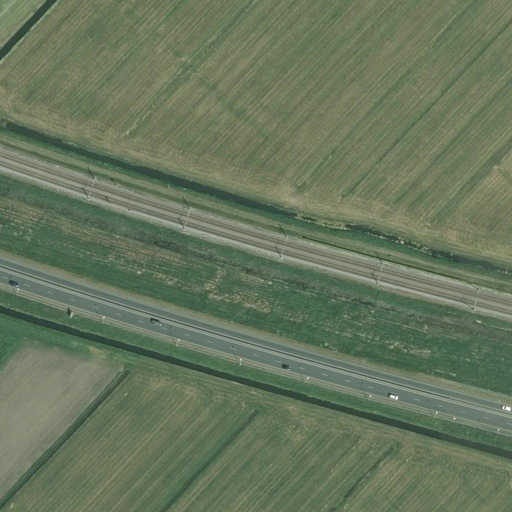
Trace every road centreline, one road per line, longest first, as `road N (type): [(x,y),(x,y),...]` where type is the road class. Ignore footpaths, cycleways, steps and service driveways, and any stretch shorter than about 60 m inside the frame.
road 1 (trunk): [(511,410),(0,260)]
road 2 (trunk): [(0,275),(511,424)]
